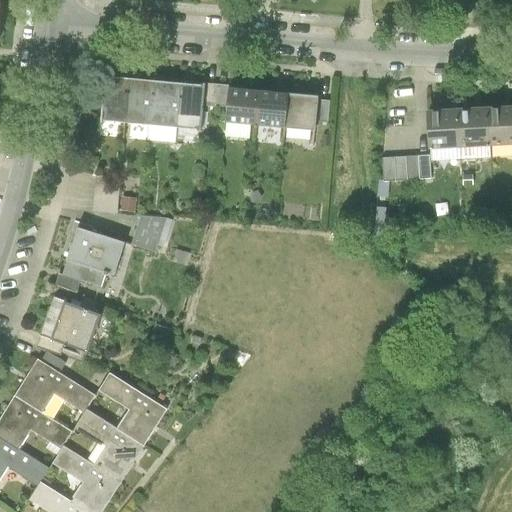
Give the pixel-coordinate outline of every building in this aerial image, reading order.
[(100,120),(125,122),(129,78),(104,76),(100,120)] [(154,80),(129,78),(125,122),(150,124),(154,80)] [(179,82),(154,80),(150,124),(175,126),(179,82)] [(204,85),(179,82),(175,126),(200,129),(202,106),(204,85)] [(229,87),(204,85),(202,106),(227,108),(228,89),(229,87)] [(225,123),(254,125),(257,91),(228,89),(227,108),(225,123)] [(286,93),(257,91),(254,125),(283,128),(286,93)] [(316,96),(286,93),(283,128),(313,130),(316,96)] [(511,108),(486,110),(488,145),(511,143),(511,108)] [(486,110),(456,111),(458,146),(488,145),(486,110)] [(428,148),(458,146),(456,111),(426,113),(428,148)] [(431,178),(429,157),(382,159),(384,181),(389,181),(431,178)] [(94,176),(91,212),(117,214),(120,178),(94,176)] [(387,197),(389,181),(384,181),(379,182),(378,196),(387,197)] [(135,199),(122,198),(121,211),(134,212),(135,199)] [(385,208),(376,208),(373,236),(381,237),(385,208)] [(154,252),(165,219),(140,217),(131,244),(154,252)] [(74,227),(69,243),(116,259),(122,243),(74,227)] [(111,275),(116,259),(69,243),(63,260),(66,260),(105,273),(111,275)] [(100,288),(105,273),(66,260),(61,275),(80,282),(100,288)] [(76,293),(80,282),(61,275),(57,274),(54,286),(76,293)] [(62,302),(49,339),(63,344),(84,352),(97,315),(62,302)] [(59,355),(63,344),(49,339),(40,336),(36,347),(59,355)] [(46,352),(40,362),(59,374),(65,364),(46,352)] [(14,396),(41,413),(53,393),(83,413),(85,410),(94,396),(59,374),(40,362),(37,360),(14,396)] [(128,410),(115,430),(143,447),(166,410),(108,374),(97,391),(128,410)] [(0,418),(0,438),(17,449),(30,430),(60,449),(62,447),(71,432),(41,413),(14,396),(0,418)] [(83,413),(74,427),(104,447),(92,466),(120,483),(143,447),(115,430),(85,410),(83,413)] [(296,510),(299,511),(309,511),(313,508),(318,511),(372,436),(357,426),(296,510)] [(39,483),(48,469),(17,449),(0,438),(0,479),(8,467),(37,486),(39,483)] [(60,449),(52,463),(83,483),(70,502),(85,511),(101,511),(120,483),(92,466),(62,447),(60,449)] [(85,511),(70,502),(39,483),(37,486),(29,499),(48,511),(85,511)]
